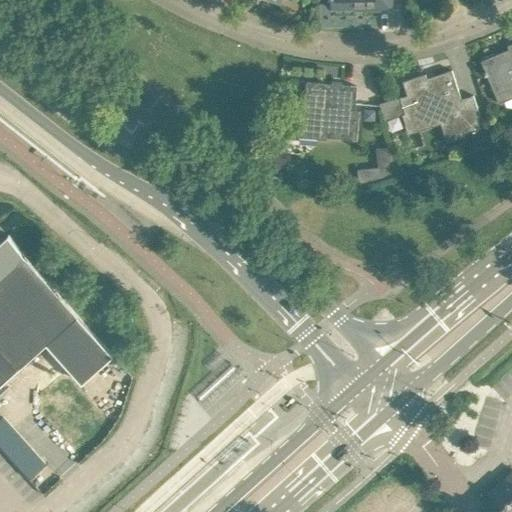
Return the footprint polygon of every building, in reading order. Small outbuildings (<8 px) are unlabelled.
[(331,0),(332,9),(356,8),(356,5),(378,4),(378,8),(392,8),(391,0),(331,0)] [(484,59),(481,60),(485,70),(483,71),(485,75),(488,74),(499,102),(511,97),(511,47),(510,48),(495,54),(494,52),(483,57),(484,59)] [(484,127),(479,114),(474,95),(461,99),(452,70),(427,78),(426,74),(403,81),(407,95),(400,97),(406,116),(409,127),(443,116),(446,124),(450,137),(463,133),(464,133),(484,127)] [(328,137),(357,139),(359,119),(351,119),(351,109),(355,110),(357,86),(342,84),(342,89),(332,88),(332,84),(307,81),(304,111),(300,111),(300,120),(298,120),(297,137),(328,139),(328,137)] [(496,142),(494,135),(485,137),(487,145),(496,142)] [(0,384),(79,317),(25,256),(9,234),(2,240),(0,238),(0,384)] [(511,511),(511,470),(488,493),(501,507),(496,511),(511,511)]
